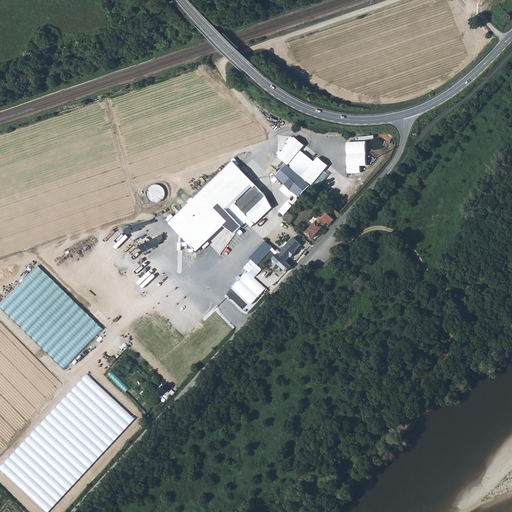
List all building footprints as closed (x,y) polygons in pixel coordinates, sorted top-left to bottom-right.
[(494,18),(503,9),(500,6),(491,14),(494,18)] [(368,141),(349,142),(349,173),(362,173),(362,166),(368,166),(368,141)] [(282,164),(277,170),(301,191),(306,186),(282,164)] [(226,169),(207,185),(229,207),(250,186),(251,185),(231,165),(226,169)] [(277,170),(270,177),(294,199),(301,191),(277,170)] [(207,185),(197,193),(220,216),(224,212),(244,231),(249,227),(229,207),(207,185)] [(250,186),(229,207),(249,227),(268,207),(260,193),(258,191),(257,193),(250,186)] [(275,211),(279,215),(283,212),(288,206),(283,202),(275,211)] [(302,232),(309,238),(311,236),(310,236),(323,222),(327,225),(331,219),(321,210),(302,232)] [(279,215),(278,216),(285,223),(290,218),(283,212),(279,215)] [(278,247),(273,251),(275,253),(280,258),(283,261),(287,256),(288,257),(293,251),(293,250),(298,244),(290,237),(279,248),(278,247)] [(275,253),(271,258),(276,263),(280,258),(275,253)] [(280,258),(276,263),(284,271),(289,266),(283,261),(280,258)] [(66,292),(27,333),(66,369),(104,328),(66,292)]
